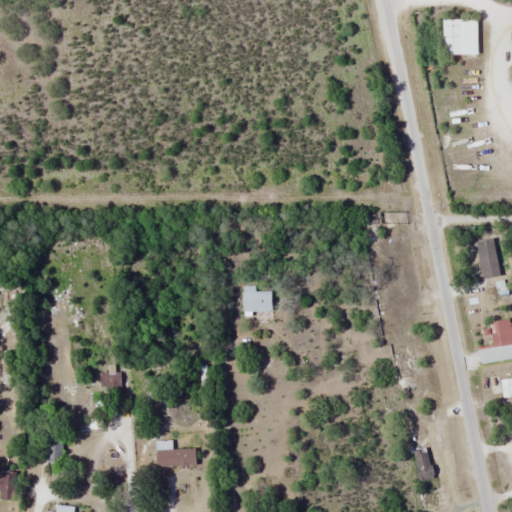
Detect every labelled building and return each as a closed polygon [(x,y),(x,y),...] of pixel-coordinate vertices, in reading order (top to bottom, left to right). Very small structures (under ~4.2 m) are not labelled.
[(476,18),(441,18),(441,54),(476,54),(476,18)] [(496,279),(502,278),(502,258),(482,258),(482,276),(496,276),(496,279)] [(254,291),(254,286),(241,287),(241,311),(270,311),(270,291),(254,291)] [(511,320),(492,320),(492,359),(511,359),(511,320)] [(99,372),(99,393),(121,393),(121,372),(99,372)] [(511,395),(511,377),(499,379),(501,397),(511,395)] [(154,466),(194,466),(194,449),(171,449),(171,440),(154,440),(154,466)] [(0,499),(15,499),(15,471),(0,471),(0,499)]
